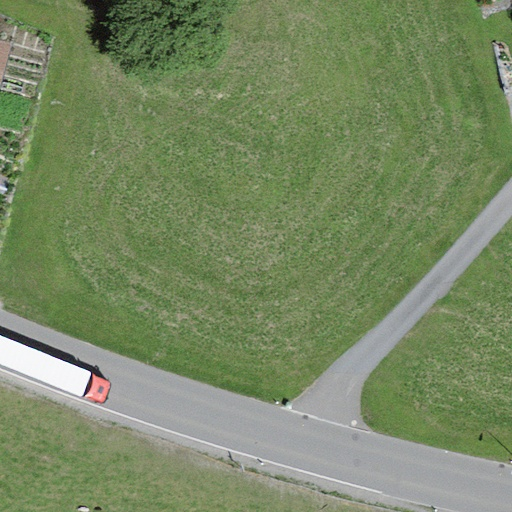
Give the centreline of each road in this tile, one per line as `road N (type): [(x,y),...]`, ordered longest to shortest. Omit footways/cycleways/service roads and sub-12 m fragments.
road 1 (tertiary): [(0,340),(198,412),(511,496)]
road 2 (track): [(303,443),(336,393),(511,197)]
